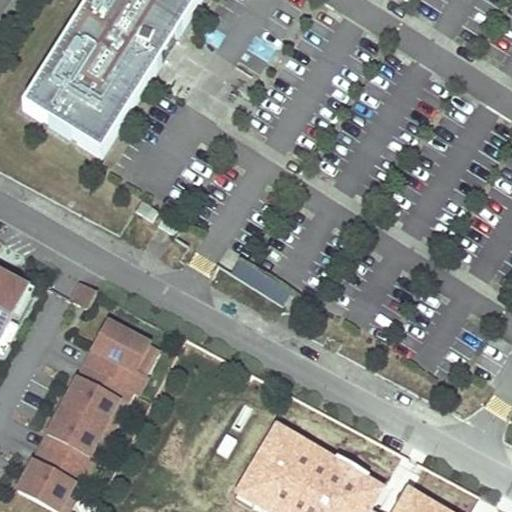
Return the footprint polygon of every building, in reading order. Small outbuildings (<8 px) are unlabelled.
[(82,146),(102,159),(152,80),(163,64),(155,59),(162,47),(170,35),(178,40),(184,30),(203,0),(93,0),(24,110),(60,133),(82,146)] [(163,64),(178,40),(170,35),(162,47),(155,59),(163,64)] [(158,214),(142,204),(136,214),(152,224),(158,214)] [(181,228),(164,218),(158,228),(174,238),(181,228)] [(290,294),(238,261),(229,275),(282,308),(290,294)] [(25,296),(0,282),(0,347),(19,313),(16,312),(25,296)] [(83,292),(73,308),(88,316),(98,301),(83,292)] [(90,464),(120,409),(115,407),(123,393),(136,401),(139,402),(147,387),(136,380),(150,353),(109,331),(102,345),(106,347),(99,360),(95,358),(87,373),(91,375),(76,402),(72,400),(56,429),(60,431),(31,485),(27,482),(19,497),(45,511),(63,511),(75,491),(71,489),(86,461),(90,464)] [(102,345),(95,358),(99,360),(106,347),(102,345)] [(87,373),(72,400),(76,402),(91,375),(87,373)] [(75,511),(136,401),(123,393),(115,407),(120,409),(90,464),(86,461),(71,489),(75,491),(63,511),(75,511)] [(328,424),(314,447),(364,477),(379,454),(328,424)] [(370,511),(383,492),(277,428),(235,497),(259,511),(370,511)] [(56,429),(27,482),(31,485),(60,431),(56,429)] [(440,511),(407,493),(396,511),(440,511)]
